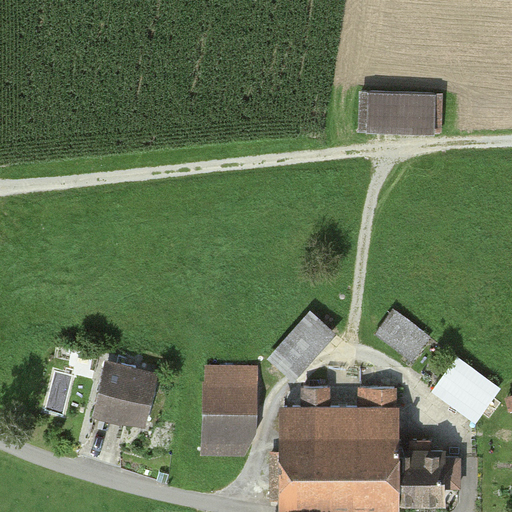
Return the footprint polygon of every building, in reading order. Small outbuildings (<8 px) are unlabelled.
[(361,93),(361,132),(440,133),(441,94),(361,93)] [(334,330),(313,312),(273,357),(289,371),(312,355),(334,330)] [(426,341),(390,314),(378,330),(414,357),(426,341)] [(495,392),(454,362),(436,387),(477,417),(495,392)] [(97,406),(147,418),(157,379),(136,374),(138,366),(123,363),(121,371),(107,367),(97,406)] [(204,456),(246,457),(253,437),(255,371),(207,369),(204,456)] [(272,497),(444,497),(444,485),(453,485),(453,465),(442,465),(442,453),(429,453),(429,446),(411,446),(411,452),(394,452),(394,386),(361,386),(361,405),(329,406),(329,386),(305,386),(305,405),(284,405),(284,450),(272,450),(272,497)]
